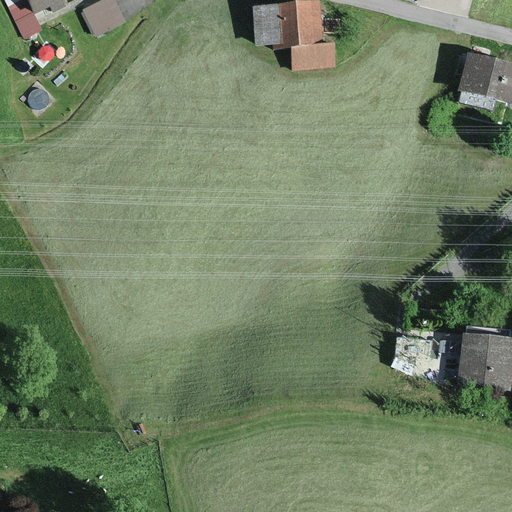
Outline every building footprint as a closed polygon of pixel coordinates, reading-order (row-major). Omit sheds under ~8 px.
[(38,0),(45,16),(81,0),(38,0)] [(115,1),(86,14),(99,43),(129,30),(115,1)] [(323,11),(259,16),(261,50),(297,48),(300,73),(341,70),(339,48),(326,49),(323,11)] [(511,65),(467,55),(458,92),(511,104),(511,65)] [(504,343),(455,339),(451,386),(500,390),(504,343)]
